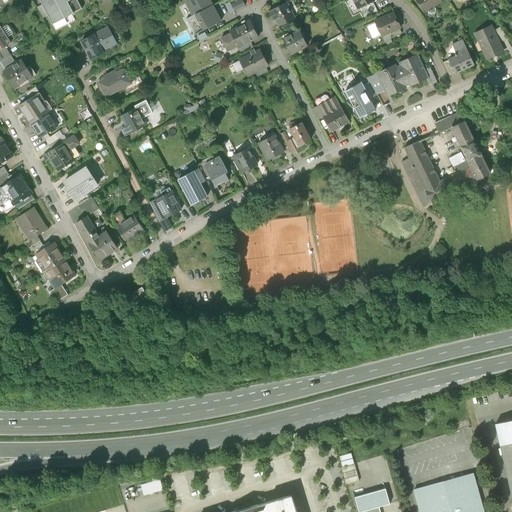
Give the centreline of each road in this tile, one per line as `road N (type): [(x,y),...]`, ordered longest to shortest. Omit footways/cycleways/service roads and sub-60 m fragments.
road 1 (trunk): [(511,336),(181,415),(0,426)]
road 2 (residential): [(98,285),(238,199),(451,95)]
road 3 (trunk): [(128,445),(246,426),(511,360)]
road 4 (residential): [(0,98),(98,285)]
road 5 (trunk): [(0,470),(128,445)]
road 6 (trunk): [(0,449),(128,445)]
